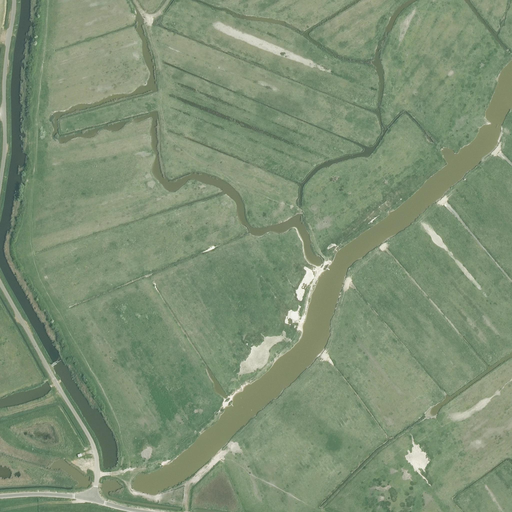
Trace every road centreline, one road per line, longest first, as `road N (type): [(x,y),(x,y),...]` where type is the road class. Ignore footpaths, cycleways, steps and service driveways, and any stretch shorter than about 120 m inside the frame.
road 1 (unclassified): [(92,500),(91,441),(0,283)]
road 2 (unclassified): [(0,184),(13,0)]
